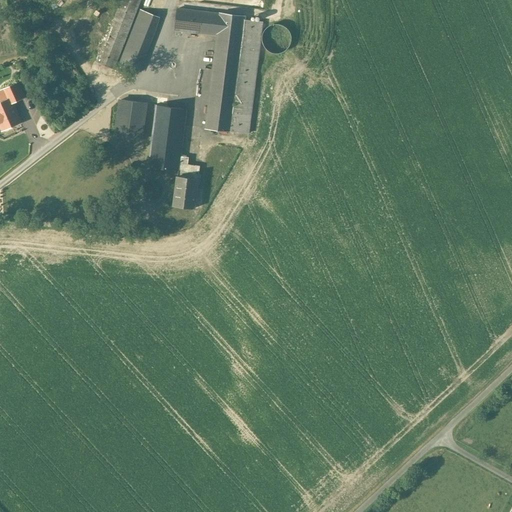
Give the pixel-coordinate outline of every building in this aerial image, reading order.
[(121,0),(97,62),(113,69),(140,0),(121,0)] [(220,14),(177,8),(174,30),(217,35),(220,14)] [(141,10),(118,66),(136,73),(158,17),(141,10)] [(217,35),(216,42),(205,128),(230,131),(244,19),(245,16),(220,13),(220,14),(217,35)] [(103,44),(104,37),(102,30),(98,24),(92,20),(85,19),(78,20),(72,24),(68,30),(67,37),(69,45),(73,51),(79,54),(86,56),(93,54),(99,50),(103,44)] [(244,19),(230,131),(248,133),(257,62),(262,21),(244,19)] [(289,47),(290,41),(289,36),(285,31),(281,28),(275,27),(270,28),(265,32),(262,36),(261,42),(263,47),(266,52),(270,55),(276,56),(281,55),(286,51),(289,47)] [(17,83),(2,89),(7,99),(10,98),(12,103),(24,97),(17,83)] [(7,99),(0,102),(0,124),(2,130),(21,122),(12,103),(10,98),(7,99)] [(146,104),(121,101),(116,136),(141,139),(146,104)] [(186,110),(157,106),(152,143),(181,146),(186,110)] [(181,146),(152,143),(149,167),(178,171),(179,167),(181,146)] [(190,168),(179,167),(178,171),(177,177),(173,206),(194,209),(198,179),(189,178),(190,168)]
